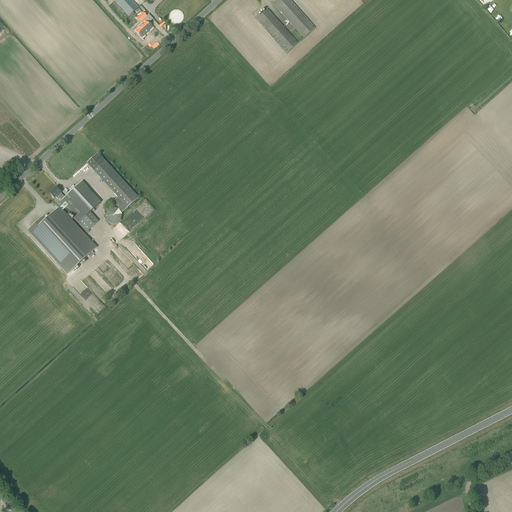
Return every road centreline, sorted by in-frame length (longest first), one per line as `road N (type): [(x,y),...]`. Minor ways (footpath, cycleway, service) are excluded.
road 1 (unclassified): [(0,197),(220,0)]
road 2 (secondary): [(335,511),(368,483),(511,409)]
